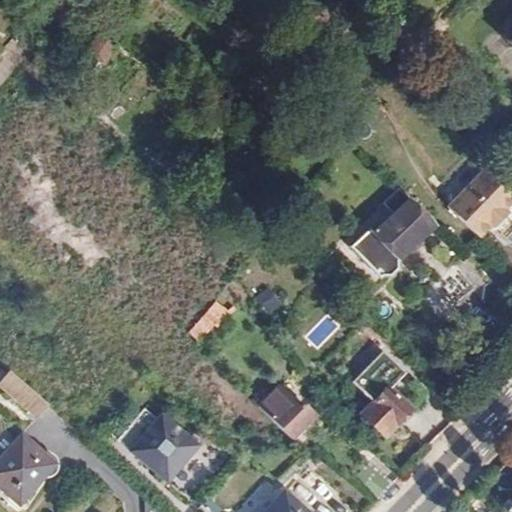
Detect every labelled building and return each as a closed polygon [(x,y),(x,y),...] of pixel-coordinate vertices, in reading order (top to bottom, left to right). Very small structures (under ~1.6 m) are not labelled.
[(288,40),(294,32),(269,13),(263,21),(288,40)] [(111,61),(122,45),(106,34),(95,48),(111,61)] [(511,227),(511,186),(500,174),(461,210),(490,242),(500,232),(503,235),(511,227)] [(394,256),(429,221),(408,197),(375,229),(370,224),(349,245),(375,272),(380,270),(385,271),(396,261),(394,256)] [(262,288),(250,302),(269,319),(281,305),(262,288)] [(377,421),(401,443),(428,416),(405,394),(419,378),(397,356),(367,388),(389,409),(377,421)] [(11,388),(49,424),(61,411),(23,375),(11,388)] [(267,409),(296,448),(324,427),(313,412),(309,414),(291,391),(267,409)] [(129,441),(176,484),(207,449),(160,407),(129,441)] [(20,433),(0,454),(0,458),(10,468),(31,444),(20,433)] [(31,444),(10,468),(0,478),(0,481),(33,510),(69,469),(62,463),(35,439),(31,444)] [(406,493),(383,472),(368,487),(390,508),(406,493)] [(260,481),(239,511),(258,511),(273,490),(260,481)] [(282,511),(315,511),(297,496),(282,511)]
